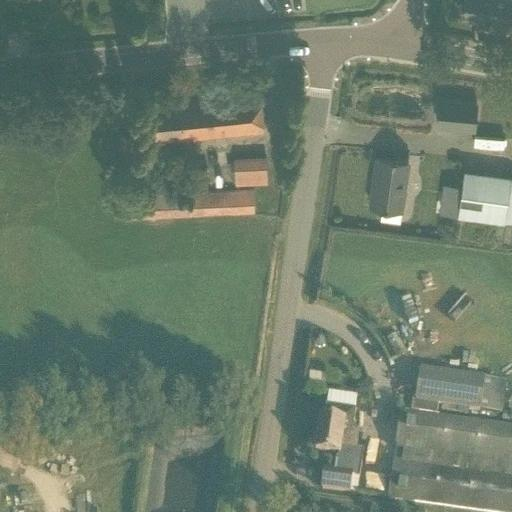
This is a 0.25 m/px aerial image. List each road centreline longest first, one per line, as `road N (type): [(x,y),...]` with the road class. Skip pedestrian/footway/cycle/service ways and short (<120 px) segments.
road 1 (unclassified): [(257,511),(329,38)]
road 2 (tertiary): [(329,38),(0,69)]
